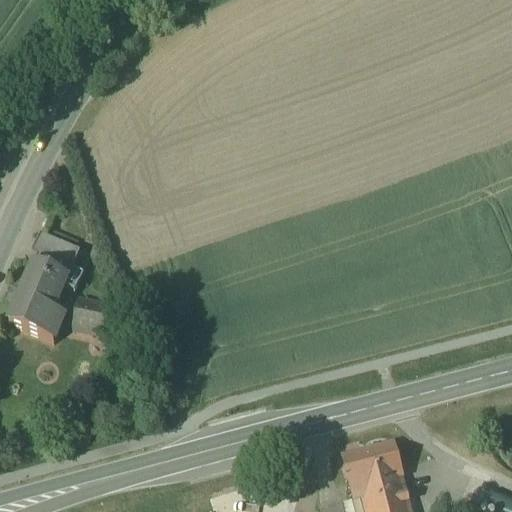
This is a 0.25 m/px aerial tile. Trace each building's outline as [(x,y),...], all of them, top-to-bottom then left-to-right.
[(74,253),(39,238),(32,256),(38,258),(67,270),(74,253)] [(67,270),(38,258),(34,268),(67,282),(68,282),(72,272),(67,270)] [(67,282),(34,268),(9,328),(54,346),(64,321),(53,317),(67,282)] [(116,312),(80,305),(74,334),(110,341),(116,312)] [(394,450),(342,464),(354,507),(362,505),(404,494),(402,484),(403,484),(394,450)] [(409,511),(404,494),(362,505),(363,511),(409,511)]
